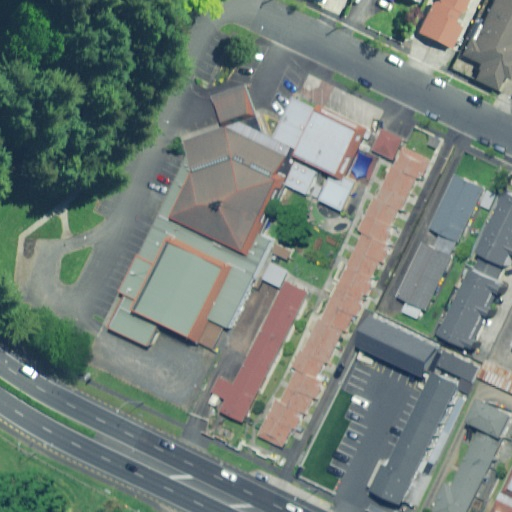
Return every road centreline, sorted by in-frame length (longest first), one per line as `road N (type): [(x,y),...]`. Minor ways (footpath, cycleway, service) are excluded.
road 1 (residential): [(511,140),(226,0)]
road 2 (secondary): [(247,511),(0,383)]
